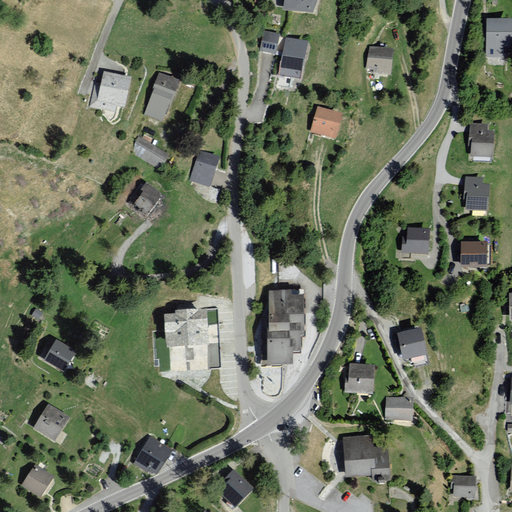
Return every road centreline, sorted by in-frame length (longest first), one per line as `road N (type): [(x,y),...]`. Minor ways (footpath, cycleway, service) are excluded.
road 1 (residential): [(262,427),(240,386),(230,173),(242,91),(221,0)]
road 2 (tertiary): [(344,276),(359,207),(437,111),(463,0)]
road 3 (residential): [(344,276),(409,387),(479,469),(482,511)]
road 4 (tertiary): [(97,511),(262,427)]
road 5 (tertiary): [(265,424),(306,385),(328,346),(344,276)]
road 6 (unknown): [(113,504),(111,425),(85,387)]
